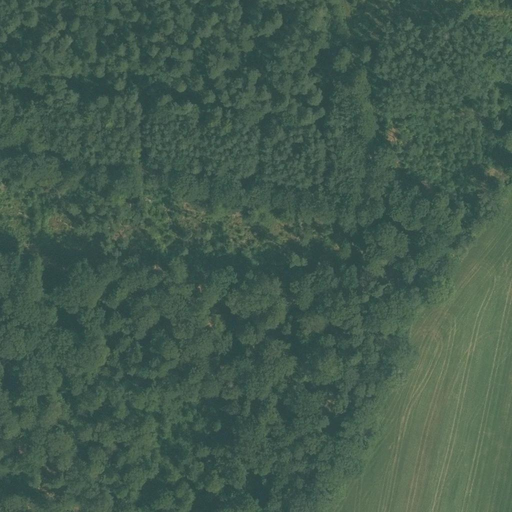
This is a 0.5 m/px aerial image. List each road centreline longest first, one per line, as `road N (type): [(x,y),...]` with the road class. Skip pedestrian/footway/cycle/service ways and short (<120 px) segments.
road 1 (track): [(343,0),(385,184),(376,209),(0,167)]
road 2 (track): [(252,511),(358,207)]
